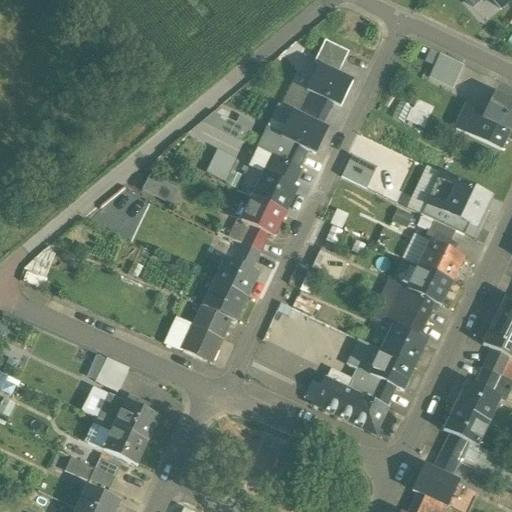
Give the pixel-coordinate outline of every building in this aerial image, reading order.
[(463,0),(471,9),(481,0),(463,0)] [(511,0),(489,0),(499,11),(511,0)] [(318,68),(337,77),(348,55),(324,43),(313,65),(318,68)] [(439,56),(428,50),(421,65),(431,71),(439,56)] [(461,67),(439,56),(431,71),(427,79),(449,90),(461,67)] [(337,77),(318,68),(306,93),(321,100),(333,106),(340,109),(352,85),(337,77)] [(511,104),(494,96),(483,119),(482,121),(496,127),(508,133),(511,134),(511,104)] [(333,106),(321,100),(309,123),(321,129),(333,106)] [(395,119),(428,128),(434,107),(418,102),(416,108),(399,103),(395,119)] [(483,119),(466,111),(456,131),(482,144),(500,152),(508,133),(496,127),(482,121),(483,119)] [(253,122),(240,116),(236,126),(212,114),(207,125),(244,143),(253,122)] [(309,123),(293,115),(282,139),(281,140),(290,144),(307,152),(314,156),(326,131),(321,129),(309,123)] [(282,139),(267,131),(257,151),(272,158),(281,162),(290,144),(281,140),(282,139)] [(307,152),(290,144),(281,162),(298,171),(307,152)] [(218,150),(208,174),(229,182),(238,159),(218,150)] [(340,178),(367,191),(377,170),(350,157),(340,178)] [(298,171),(281,162),(272,180),(289,188),(298,171)] [(272,180),(263,176),(252,200),(285,216),(297,192),(289,188),(272,180)] [(176,192),(150,178),(142,192),(170,206),(176,192)] [(442,214),(467,227),(475,230),(490,200),(456,184),(442,214)] [(102,210),(126,221),(133,207),(109,196),(102,210)] [(285,216),(252,200),(240,224),(250,229),(268,237),(273,240),(285,216)] [(467,227),(442,214),(427,207),(422,218),(434,223),(456,234),(463,237),(467,227)] [(456,234),(434,223),(428,235),(450,245),(456,234)] [(250,229),(242,247),(259,255),(268,237),(250,229)] [(463,261),(430,245),(419,269),(452,285),(463,261)] [(259,255),(242,247),(233,265),(250,273),(259,255)] [(233,265),(225,261),(214,285),(247,301),(259,277),(250,273),(233,265)] [(335,268),(316,261),(312,270),(331,278),(335,268)] [(452,285),(419,269),(407,293),(433,305),(441,308),(452,285)] [(247,301),(214,285),(202,309),(229,321),(236,325),(247,301)] [(433,305),(407,293),(399,289),(391,308),(424,323),(433,305)] [(511,302),(507,300),(495,324),(511,332),(511,302)] [(272,348),(294,348),(294,307),(271,307),(272,348)] [(424,323),(391,308),(382,326),(392,330),(398,333),(415,341),(424,323)] [(202,309),(193,329),(220,342),(229,321),(202,309)] [(511,332),(495,324),(483,348),(492,352),(509,360),(511,361),(511,332)] [(220,342),(193,329),(182,352),(210,364),(220,342)] [(398,333),(392,330),(380,354),(414,370),(425,346),(415,341),(398,333)] [(509,360),(492,352),(483,371),(500,379),(509,360)] [(414,370),(380,354),(369,378),(395,390),(402,393),(414,370)] [(128,372),(106,361),(96,383),(118,393),(128,372)] [(0,387),(8,390),(14,377),(0,371),(0,387)] [(500,379),(483,371),(475,389),(491,397),(500,379)] [(368,400),(326,380),(313,406),(374,435),(386,409),(368,400)] [(395,390),(378,382),(368,400),(386,409),(395,390)] [(475,389),(467,385),(455,409),(488,425),(500,402),(491,397),(475,389)] [(100,400),(89,395),(81,414),(97,421),(108,397),(103,395),(100,400)] [(124,404),(108,397),(97,421),(113,429),(124,404)] [(135,409),(124,404),(113,429),(114,429),(147,444),(147,445),(159,421),(147,415),(150,408),(138,402),(135,409)] [(488,425),(455,409),(444,433),(451,436),(468,445),(477,449),(488,425)] [(147,444),(114,429),(102,453),(135,469),(147,444)] [(468,445),(451,436),(442,455),(459,463),(468,445)] [(459,463),(442,455),(433,473),(451,481),(459,463)] [(119,471),(99,462),(94,471),(114,481),(119,471)] [(433,473),(425,469),(412,493),(417,496),(446,510),(458,485),(451,481),(433,473)] [(114,481),(94,471),(89,482),(110,491),(114,481)] [(114,511),(118,505),(87,491),(77,511),(114,511)] [(446,510),(417,496),(409,511),(449,511),(450,511),(446,510)]
